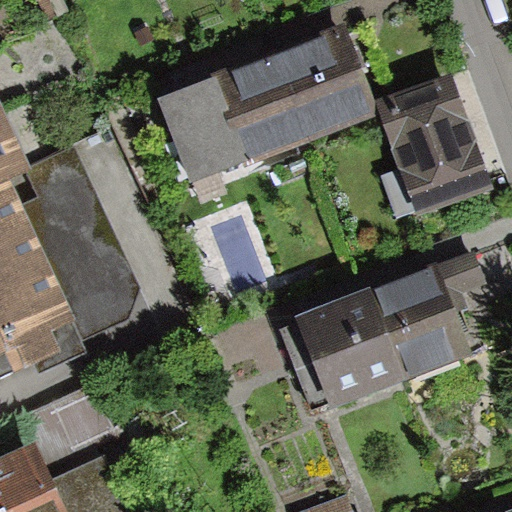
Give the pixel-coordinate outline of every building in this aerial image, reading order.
[(339,39),(278,63),(309,144),(370,121),(339,39)] [(195,187),(309,144),(278,63),(164,106),(195,187)] [(478,179),(445,91),(393,110),(425,198),(478,179)] [(0,110),(0,182),(11,178),(28,170),(0,110)] [(0,182),(0,368),(81,331),(11,178),(0,182)] [(475,261),(372,303),(407,391),(463,369),(444,322),(492,303),(475,261)] [(336,419),(407,391),(372,303),(301,331),(336,419)] [(0,511),(135,511),(108,449),(53,473),(39,439),(0,456),(0,511)] [(511,511),(511,494),(469,511),(511,511)]
